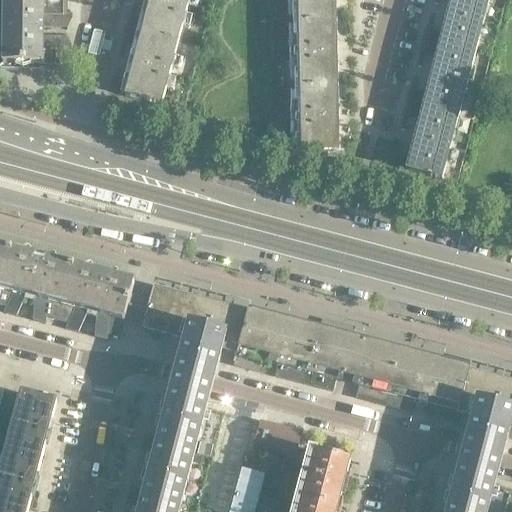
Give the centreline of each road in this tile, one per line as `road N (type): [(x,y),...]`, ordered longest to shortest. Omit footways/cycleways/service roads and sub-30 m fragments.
road 1 (secondary): [(511,266),(0,127)]
road 2 (secondary): [(0,197),(511,327)]
road 3 (residential): [(222,384),(411,435)]
road 4 (residential): [(110,363),(80,511)]
